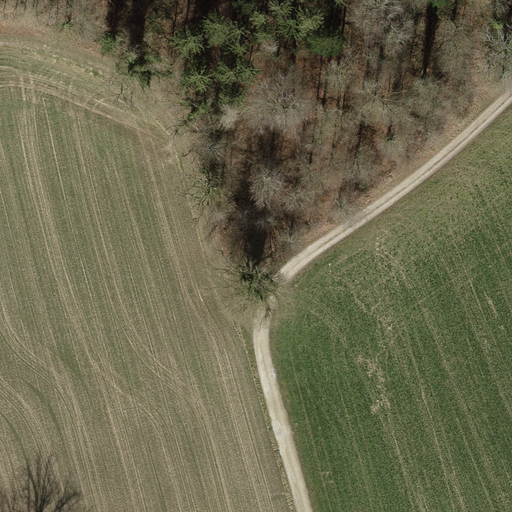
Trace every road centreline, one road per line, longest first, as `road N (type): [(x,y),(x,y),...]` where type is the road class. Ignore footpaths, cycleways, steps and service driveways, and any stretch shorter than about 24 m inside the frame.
road 1 (track): [(262,332),(267,299),(286,276),(403,190),(511,93)]
road 2 (track): [(302,511),(262,332)]
